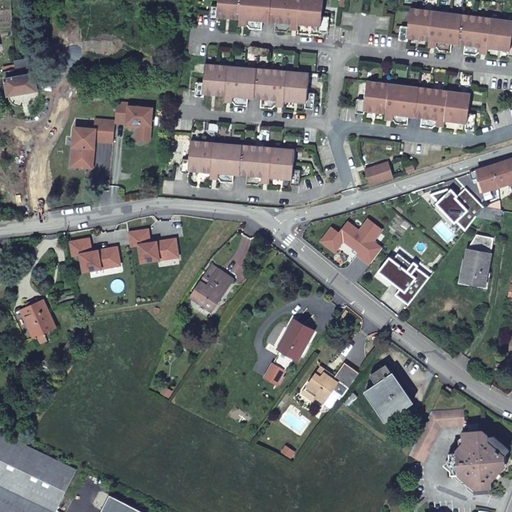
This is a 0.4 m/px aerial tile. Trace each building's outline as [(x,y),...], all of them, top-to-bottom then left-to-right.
[(210,6),(210,14),(210,16),(209,19),(239,20),(238,25),(247,26),(250,29),(260,29),(261,21),(277,23),(276,31),(287,32),(289,29),(298,30),(299,24),(319,26),(319,31),(328,32),(329,16),(322,15),(323,0),(218,0),(218,7),(210,6)] [(507,54),(511,54),(511,39),(510,39),(511,26),(511,18),(410,5),(408,25),(400,24),(399,37),(407,38),(408,36),(427,38),(427,44),(436,45),(438,48),(449,50),(450,42),(466,44),(465,51),(487,52),(488,47),(508,49),(507,54)] [(15,59),(16,67),(34,64),(33,56),(15,59)] [(182,61),(165,64),(166,73),(181,71),(182,61)] [(309,71),(206,63),(204,82),(197,82),(195,95),(204,96),(204,94),(226,95),(225,101),(234,101),(237,104),(247,105),(247,97),(263,98),(263,106),(274,107),(277,104),(285,105),(285,100),(306,101),(306,106),(314,107),(315,91),(308,91),(309,71)] [(16,67),(5,70),(9,94),(38,90),(34,64),(16,67)] [(468,112),(470,94),(470,91),(367,78),(365,97),(358,96),(356,110),(364,111),(364,108),(385,111),(384,117),(392,118),(394,121),(406,122),(407,114),(423,116),(422,125),(432,126),(435,123),(443,124),(444,119),(465,121),(464,127),(473,128),(475,112),(468,112)] [(130,102),(117,101),(116,120),(116,121),(128,122),(127,125),(136,126),(137,123),(139,123),(139,126),(138,135),(151,136),(153,107),(129,105),(130,102)] [(116,121),(116,120),(96,118),(96,128),(75,127),(73,158),(93,160),(95,140),(114,141),(116,121)] [(294,148),(191,139),(191,140),(190,159),(182,158),(181,171),(189,172),(190,170),(211,172),(211,177),(219,177),(223,181),(232,181),(233,174),(248,175),(248,183),(257,184),(261,181),(270,182),(270,177),(291,179),(291,183),(299,183),(300,167),(293,166),(294,148)] [(511,157),(491,164),(498,186),(511,181),(511,157)] [(93,167),(93,160),(73,158),(72,165),(93,167)] [(388,160),(364,168),(369,183),(393,175),(388,160)] [(498,186),(491,164),(471,171),(473,178),(479,176),(484,190),(498,186)] [(476,217),(484,207),(466,187),(456,197),(448,188),(431,194),(465,232),(476,217)] [(499,200),(484,207),(501,210),(499,200)] [(484,207),(476,217),(499,222),(501,210),(484,207)] [(332,225),(321,238),(334,249),(343,238),(358,250),(356,253),(370,263),(383,246),(374,239),(382,229),(369,218),(359,229),(347,220),(338,230),(332,225)] [(148,227),(129,230),(131,244),(139,243),(142,260),(169,256),(169,250),(178,249),(176,237),(150,241),(147,241),(147,238),(150,238),(148,227)] [(494,237),(476,234),(468,246),(461,279),(485,283),(494,237)] [(70,240),(73,254),(81,252),(84,269),(112,264),(111,258),(120,257),(117,245),(92,250),(89,250),(88,247),(92,247),(90,236),(70,240)] [(429,276),(417,266),(418,264),(413,260),(412,262),(398,251),(382,271),(401,285),(395,293),(408,303),(429,276)] [(69,275),(67,263),(60,264),(62,277),(69,275)] [(212,310),(233,278),(212,264),(195,289),(202,293),(197,300),(212,310)] [(191,296),(197,300),(202,293),(195,289),(191,296)] [(21,308),(23,313),(34,337),(37,336),(40,342),(47,339),(45,332),(57,326),(44,297),(21,308)] [(298,357),(314,329),(294,318),(280,346),(281,348),(293,354),(298,357)] [(77,343),(69,339),(68,342),(64,348),(73,352),(77,343)] [(293,354),(281,348),(272,365),(275,366),(277,363),(286,367),(293,354)] [(332,388),(343,395),(360,371),(345,361),(333,378),(328,374),(327,371),(321,365),(305,388),(323,400),(332,388)] [(275,366),(272,365),(267,374),(278,381),(286,367),(277,363),(275,366)] [(392,372),(389,374),(410,403),(412,401),(392,372)] [(410,403),(389,374),(369,388),(378,402),(375,405),(380,412),(392,404),(397,411),(410,403)] [(365,390),(375,405),(378,402),(369,388),(365,390)] [(353,390),(342,400),(347,405),(358,395),(353,390)] [(385,419),(397,411),(392,404),(380,412),(385,419)] [(466,407),(432,409),(410,452),(423,458),(441,423),(465,421),(466,421),(466,407)] [(479,420),(466,421),(465,421),(466,429),(464,429),(465,440),(466,450),(458,450),(450,450),(452,474),(471,473),(471,479),(475,479),(476,490),(488,489),(491,484),(492,479),(501,468),(500,466),(505,459),(504,452),(510,445),(495,433),(487,433),(487,435),(484,435),(484,428),(480,428),(479,420)] [(63,511),(64,511),(57,508),(77,467),(0,429),(0,511),(63,511)] [(99,511),(146,511),(110,493),(99,511)]
